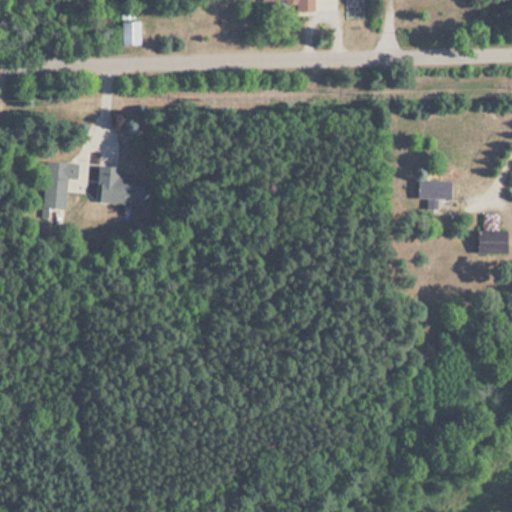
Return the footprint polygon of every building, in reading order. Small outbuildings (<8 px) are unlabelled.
[(292,11),(312,11),(311,0),(258,0),(258,3),(292,3),(292,11)] [(117,46),(136,46),(136,23),(117,23),(117,46)] [(44,161),(44,209),(64,209),(64,178),(74,178),(74,161),(44,161)] [(116,166),(96,166),(94,203),(143,205),(144,179),(116,178),(116,166)] [(447,180),(415,180),(415,198),(447,198),(447,180)] [(473,253),(494,253),(494,232),(473,232),(473,253)]
